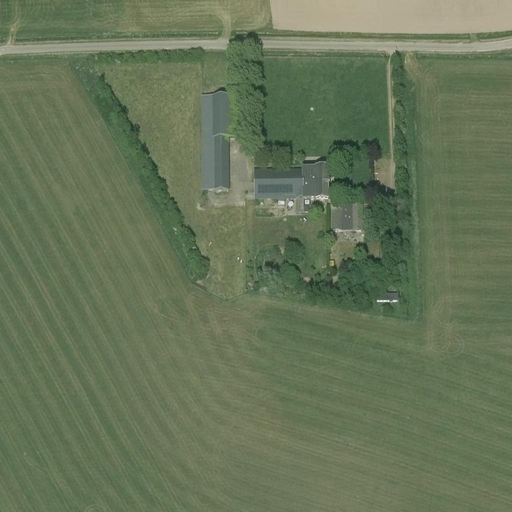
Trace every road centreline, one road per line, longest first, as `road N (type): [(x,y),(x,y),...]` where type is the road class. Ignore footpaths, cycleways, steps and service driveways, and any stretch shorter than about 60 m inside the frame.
road 1 (unclassified): [(0,49),(511,44)]
road 2 (unknown): [(254,45),(243,172),(257,182),(295,183)]
